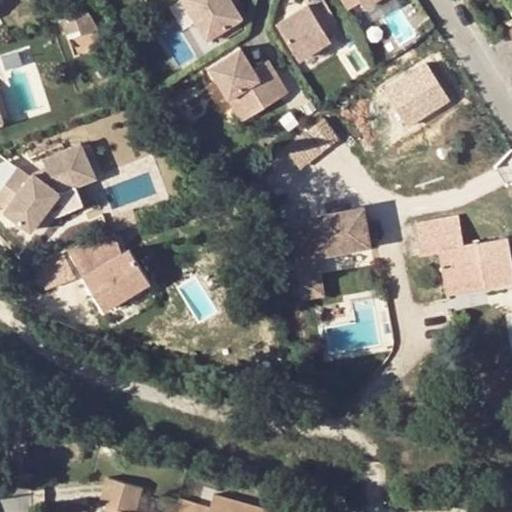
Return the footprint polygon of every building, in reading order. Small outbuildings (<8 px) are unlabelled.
[(74,0),(78,10),(86,7),(82,0),(74,0)] [(180,0),(205,38),(240,16),(230,1),(229,0),(180,0)] [(339,24),(324,0),(311,0),(306,4),(308,8),(297,15),(295,11),(276,23),(299,58),(330,38),(326,32),(339,24)] [(87,38),(102,32),(92,13),(66,22),(71,38),(85,33),(87,38)] [(511,25),(503,31),(511,46),(511,25)] [(254,68),(241,47),(210,66),(243,119),(289,91),(275,68),(260,77),(254,68)] [(268,59),(254,68),(260,77),(275,68),(268,59)] [(304,167),(344,137),(328,115),(288,145),(304,167)] [(7,213),(33,233),(62,196),(99,181),(85,147),(47,162),(50,169),(36,175),(34,178),(21,168),(0,195),(0,202),(9,209),(7,213)] [(134,212),(106,224),(111,237),(121,233),(139,226),(134,212)] [(375,259),(368,222),(316,230),(317,238),(295,241),(300,272),(323,268),(375,259)] [(466,246),(463,230),(420,238),(423,254),(441,250),(447,280),(484,274),(487,284),(511,279),(511,244),(511,238),(466,246)] [(130,255),(121,233),(111,237),(75,252),(113,313),(155,286),(134,252),(130,255)] [(213,245),(227,261),(238,252),(223,236),(213,245)] [(323,268),(300,272),(303,291),(326,288),(323,268)] [(447,280),(450,291),(487,284),(484,274),(447,280)] [(135,511),(142,487),(108,477),(100,503),(108,505),(105,511),(135,511)] [(209,511),(269,511),(270,510),(214,495),(210,508),(209,511)] [(197,511),(199,505),(179,499),(174,511),(197,511)]
